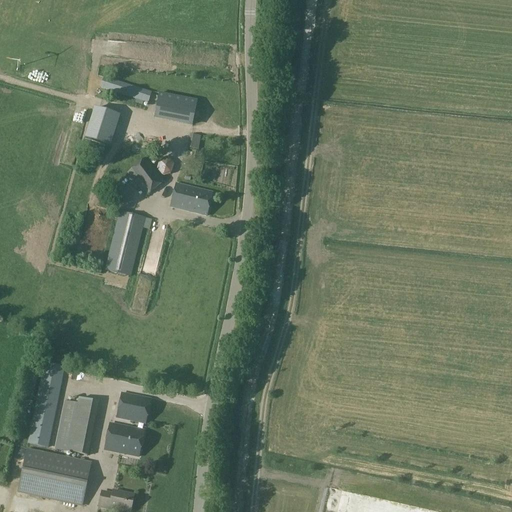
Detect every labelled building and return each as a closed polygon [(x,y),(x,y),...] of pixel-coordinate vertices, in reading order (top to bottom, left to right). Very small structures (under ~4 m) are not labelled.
[(103,78),(100,88),(136,100),(135,103),(142,105),(143,102),(148,104),(152,93),(103,78)] [(153,117),(191,125),(197,101),(158,92),(153,117)] [(84,137),(111,145),(119,115),(93,107),(84,137)] [(200,160),(200,150),(190,149),(190,160),(200,160)] [(126,158),(119,164),(146,198),(165,182),(146,158),(133,168),(126,158)] [(168,159),(160,161),(157,170),(163,177),(171,174),(174,166),(168,159)] [(202,176),(209,177),(210,170),(203,168),(202,176)] [(122,203),(131,195),(120,183),(111,190),(122,203)] [(206,217),(212,194),(176,185),(170,208),(206,217)] [(130,278),(145,219),(119,212),(104,271),(130,278)] [(81,245),(98,245),(98,229),(81,228),(81,245)] [(44,365),(40,384),(27,445),(48,449),(64,369),(44,365)] [(136,423),(146,425),(151,400),(121,393),(116,419),(136,423)] [(77,404),(67,453),(87,457),(98,403),(78,398),(77,404)] [(77,404),(64,402),(55,450),(67,453),(77,404)] [(138,457),(143,431),(109,424),(104,451),(138,457)] [(91,463),(27,449),(18,492),(81,506),(91,463)] [(128,511),(130,511),(134,496),(114,492),(113,497),(101,494),(98,508),(110,510),(111,508),(128,511)]
